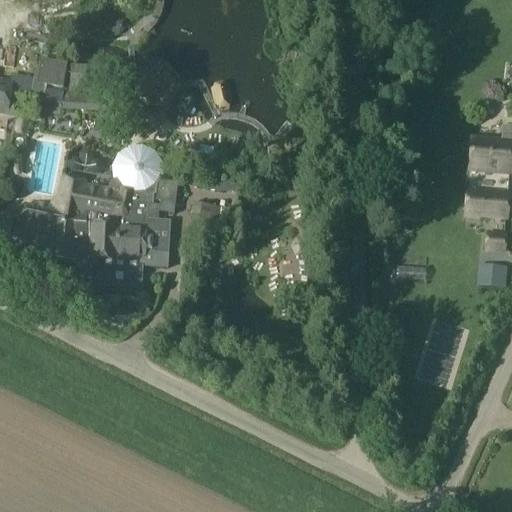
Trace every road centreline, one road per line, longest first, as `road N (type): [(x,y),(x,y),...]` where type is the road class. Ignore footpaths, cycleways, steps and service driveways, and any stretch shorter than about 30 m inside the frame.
road 1 (unclassified): [(358,477),(348,76),(327,0)]
road 2 (unclassified): [(358,477),(0,302)]
road 3 (unclassified): [(433,511),(511,346)]
